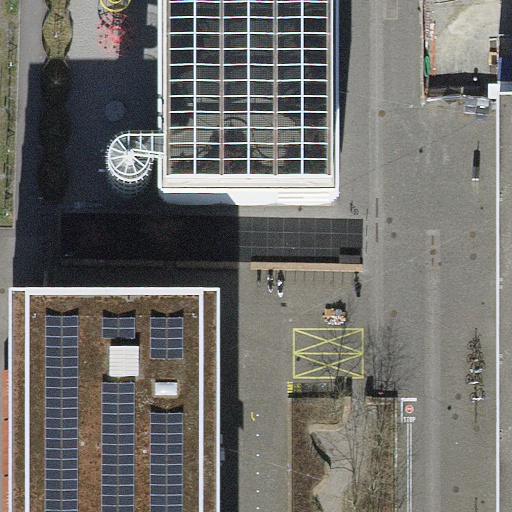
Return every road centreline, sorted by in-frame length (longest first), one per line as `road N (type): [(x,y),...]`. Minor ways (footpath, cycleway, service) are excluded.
road 1 (residential): [(256,511),(255,285)]
road 2 (unknown): [(232,80),(450,115)]
road 3 (residential): [(443,511),(445,357)]
road 4 (unknown): [(88,78),(232,80)]
